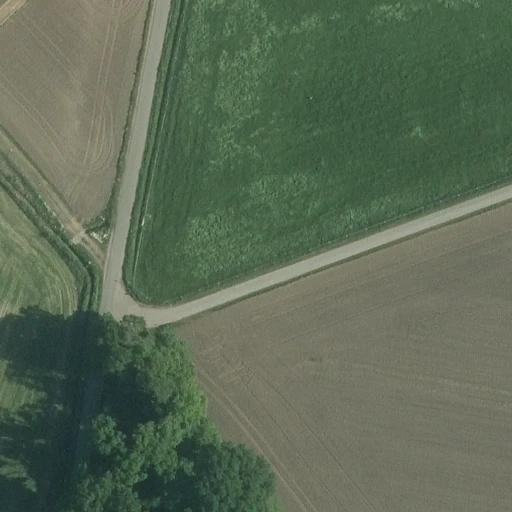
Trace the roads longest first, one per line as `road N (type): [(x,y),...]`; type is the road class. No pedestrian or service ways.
road 1 (unclassified): [(114,310),(166,319),(511,191)]
road 2 (unclassified): [(114,310),(169,0)]
road 3 (unclassified): [(79,511),(114,310)]
